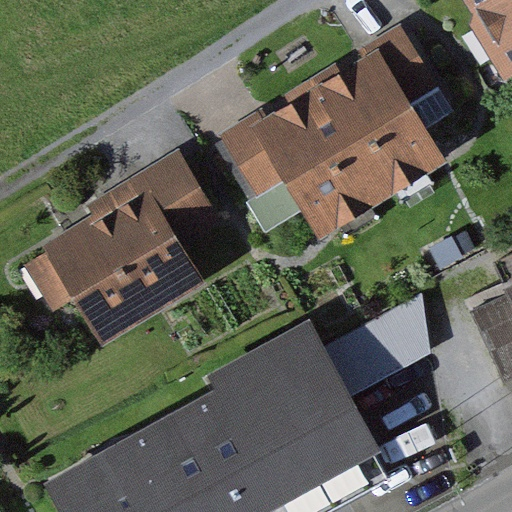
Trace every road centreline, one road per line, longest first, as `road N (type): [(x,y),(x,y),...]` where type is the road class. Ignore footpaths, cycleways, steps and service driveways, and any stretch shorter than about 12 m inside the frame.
road 1 (residential): [(308,0),(153,105)]
road 2 (track): [(153,105),(0,201)]
